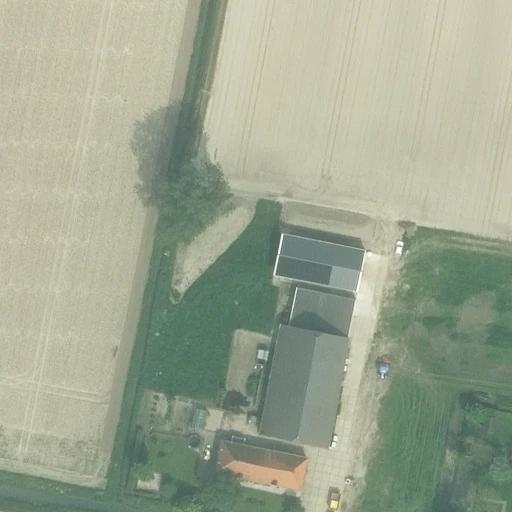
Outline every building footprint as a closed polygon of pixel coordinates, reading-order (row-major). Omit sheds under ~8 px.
[(281,234),(273,277),(356,293),(365,251),(281,234)] [(328,448),(349,338),(355,299),(296,288),(289,326),(281,325),(260,435),(328,448)] [(497,419),(485,417),(482,431),(495,433),(497,419)] [(215,473),(301,490),(308,457),(222,440),(215,473)] [(454,503),(466,505),(470,474),(458,473),(454,503)]
